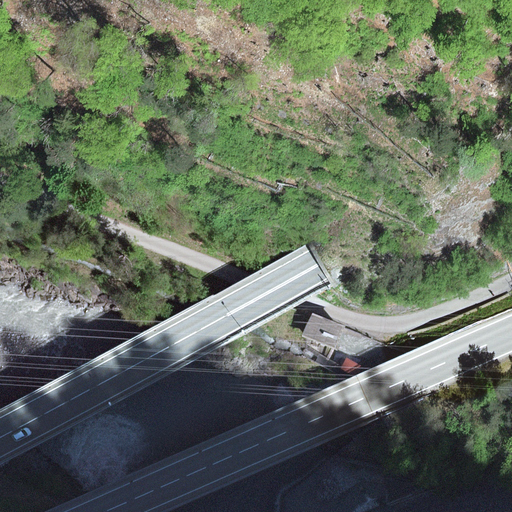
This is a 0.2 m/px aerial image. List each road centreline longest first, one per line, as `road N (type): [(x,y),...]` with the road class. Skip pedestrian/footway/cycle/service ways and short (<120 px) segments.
road 1 (primary): [(511,145),(317,263),(0,433)]
road 2 (track): [(511,265),(420,302),(367,311),(0,171)]
road 3 (tertiary): [(112,511),(511,332)]
